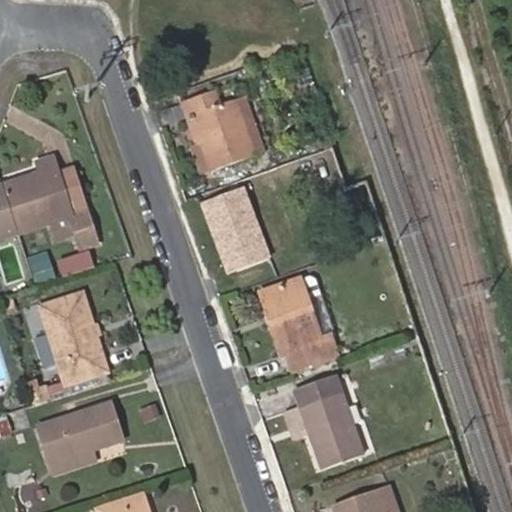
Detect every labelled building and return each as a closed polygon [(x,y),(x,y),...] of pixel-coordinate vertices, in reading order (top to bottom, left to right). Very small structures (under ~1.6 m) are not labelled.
[(194,120),(203,146),(213,173),(252,160),(233,106),(217,111),(211,96),(183,105),(188,121),(194,120)] [(197,148),(203,146),(194,120),(188,121),(197,148)] [(41,175),(3,187),(19,234),(52,224),(57,239),(76,233),(81,244),(97,239),(87,212),(73,215),(60,178),(54,159),(38,165),(41,175)] [(74,173),(60,178),(73,215),(87,212),(74,173)] [(0,240),(19,234),(3,187),(0,187),(0,240)] [(226,226),(257,217),(249,193),(210,207),(215,223),(223,220),(226,226)] [(269,252),(257,217),(226,226),(238,261),(269,252)] [(215,223),(218,229),(226,226),(223,220),(215,223)] [(218,229),(230,264),(238,261),(226,226),(218,229)] [(94,266),(89,251),(58,260),(63,276),(94,266)] [(274,266),(269,252),(238,261),(244,276),(274,266)] [(55,278),(47,253),(28,258),(37,284),(55,278)] [(238,261),(230,264),(235,279),(244,276),(238,261)] [(305,286),(273,297),(282,324),(275,326),(288,362),(295,360),(300,373),(341,359),(336,342),(325,345),(305,286)] [(43,307),(48,323),(89,310),(84,295),(43,307)] [(282,324),(273,297),(265,300),(275,326),(282,324)] [(89,310),(48,323),(62,366),(75,362),(81,380),(111,370),(89,310)] [(68,384),(81,380),(75,362),(62,366),(68,384)] [(339,379),(299,393),(305,410),(305,411),(315,437),(327,471),(367,456),(339,379)] [(53,463),(96,449),(126,439),(115,405),(42,427),(53,463)] [(305,410),(290,415),(300,442),(315,437),(305,411),(305,410)] [(7,418),(0,419),(0,438),(10,437),(7,418)] [(99,461),(96,449),(53,463),(57,475),(99,461)] [(468,469),(461,449),(447,454),(454,474),(468,469)] [(377,490),(384,511),(401,511),(393,485),(377,490)] [(384,511),(377,490),(337,504),(339,511),(384,511)] [(149,511),(144,495),(98,510),(98,511),(149,511)]
